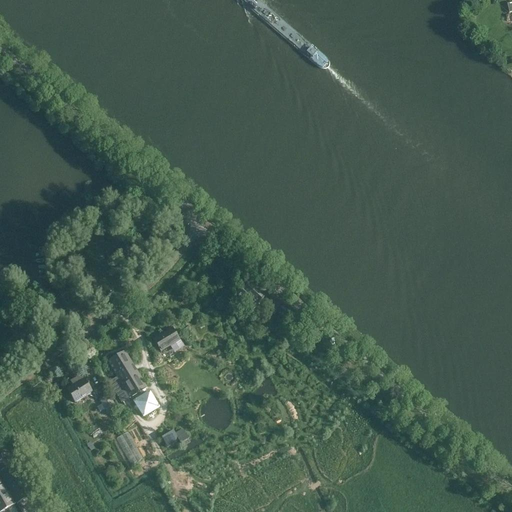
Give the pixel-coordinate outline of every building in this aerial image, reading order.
[(134,218),(129,217),(124,231),(129,233),(134,218)] [(130,242),(123,246),(128,257),(135,253),(130,242)] [(234,292),(234,293),(238,297),(237,297),(245,304),(245,303),(253,311),(257,306),(265,298),(249,284),(243,290),(242,289),(239,287),(236,290),(234,292)] [(284,312),(292,319),(299,311),(291,305),(290,306),(287,304),(288,303),(287,302),(288,301),(277,292),(269,302),(279,311),(280,311),(281,311),(283,309),(286,311),(284,312)] [(241,319),(246,323),(249,319),(244,315),(241,319)] [(152,340),(161,354),(169,349),(180,342),(171,329),(152,340)] [(180,342),(169,349),(172,354),(175,352),(176,354),(184,349),(180,342)] [(124,352),(107,362),(116,378),(108,383),(121,404),(125,402),(147,389),(124,352)] [(67,391),(75,404),(91,393),(80,376),(74,380),(77,385),(67,391)] [(160,410),(150,393),(133,403),(143,420),(160,410)] [(105,411),(108,414),(117,409),(108,395),(103,398),(99,400),(102,405),(105,411)] [(105,411),(102,405),(97,408),(100,414),(105,411)] [(180,445),(188,440),(182,430),(174,435),(173,432),(161,439),(167,449),(178,443),(180,445)] [(123,455),(130,468),(144,460),(138,450),(137,451),(127,434),(115,441),(123,455)] [(7,511),(8,511),(16,507),(0,478),(0,461),(2,460),(0,456),(0,511),(4,511),(7,511)] [(116,463),(112,461),(107,464),(108,469),(112,471),(116,468),(116,463)] [(11,467),(0,472),(0,475),(16,505),(29,498),(11,467)]
